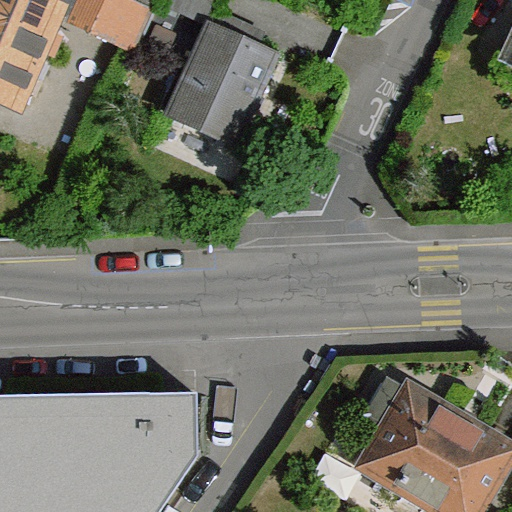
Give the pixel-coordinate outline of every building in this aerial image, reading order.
[(78,20),(29,0),(0,0),(0,112),(34,127),(78,20)] [(154,13),(124,0),(90,0),(78,27),(136,53),(154,13)] [(288,63),(220,32),(179,123),(247,153),(288,63)] [(511,42),(502,66),(511,70),(511,42)] [(511,449),(405,385),(355,469),(427,511),(486,511),(511,470),(511,449)] [(0,511),(168,511),(199,466),(197,403),(0,409),(0,511)]
